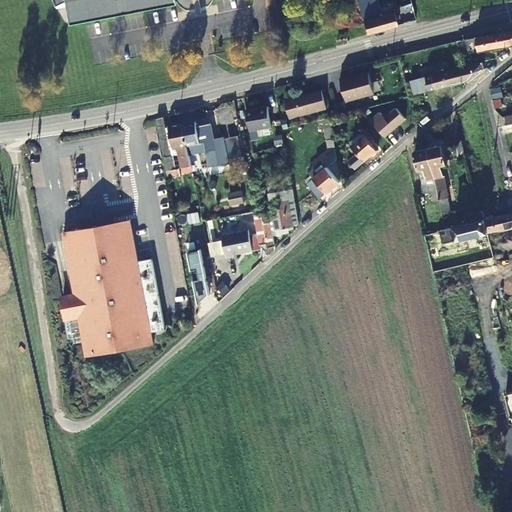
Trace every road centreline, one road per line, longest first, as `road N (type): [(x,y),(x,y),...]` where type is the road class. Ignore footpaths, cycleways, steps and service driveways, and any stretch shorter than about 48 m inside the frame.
road 1 (residential): [(13,129),(60,414),(86,425),(511,56)]
road 2 (tertiary): [(13,129),(204,90),(511,10)]
